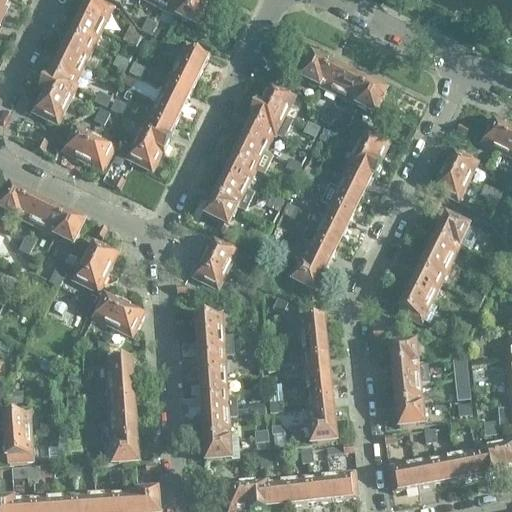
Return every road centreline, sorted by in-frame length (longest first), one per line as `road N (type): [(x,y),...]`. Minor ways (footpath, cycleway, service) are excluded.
road 1 (residential): [(380,511),(357,289),(466,72)]
road 2 (residential): [(175,511),(158,237)]
road 3 (residential): [(158,237),(275,0)]
road 4 (residential): [(158,237),(0,162)]
road 5 (unclassified): [(466,72),(320,0)]
road 6 (residential): [(0,113),(51,0)]
